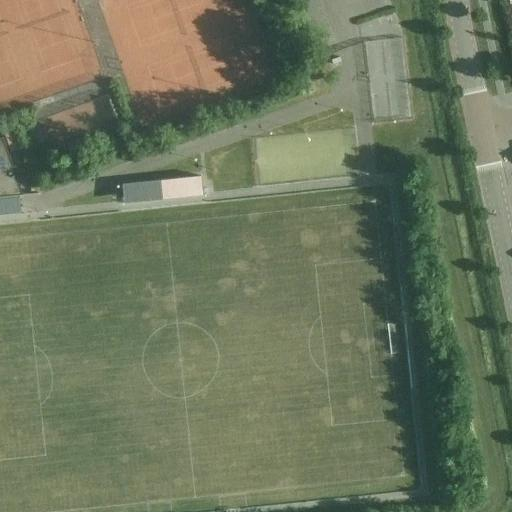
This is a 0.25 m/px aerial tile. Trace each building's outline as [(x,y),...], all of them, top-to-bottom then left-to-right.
[(349,19),(355,42),(392,32),(386,9),(349,19)] [(367,117),(401,113),(392,37),(359,41),(367,117)] [(104,93),(42,112),(51,143),(113,124),(104,93)] [(3,137),(0,137),(0,197),(39,194),(39,193),(23,194),(3,137)] [(121,184),(123,201),(204,193),(202,176),(121,184)]
